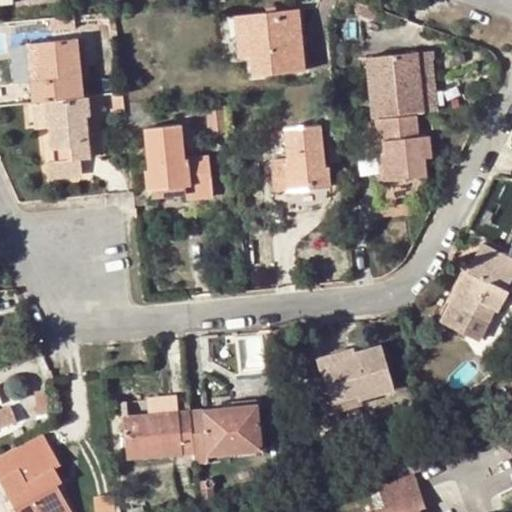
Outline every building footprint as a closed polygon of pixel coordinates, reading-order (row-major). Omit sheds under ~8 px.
[(295,13),(234,19),(238,56),(248,57),(251,74),(301,69),(295,13)] [(36,45),(36,48),(42,101),(80,98),(74,41),(36,45)] [(42,101),(36,48),(26,49),(31,102),(42,101)] [(430,54),(415,55),(421,111),(435,110),(430,54)] [(421,111),(415,55),(365,60),(372,116),(421,111)] [(80,98),(42,101),(44,128),(48,128),(51,165),(42,166),(43,182),(78,179),(77,162),(88,162),(83,118),(87,117),(84,98),(80,98)] [(44,128),(42,101),(31,102),(34,129),(44,128)] [(222,105),(206,106),(209,136),(225,135),(222,105)] [(414,118),(382,120),(385,154),(381,154),(384,181),(379,182),(376,182),(379,217),(410,213),(422,185),(421,159),(428,158),(426,138),(415,139),(414,118)] [(385,154),(382,120),(372,121),(379,182),(384,181),(381,154),(385,154)] [(211,194),(208,159),(184,160),(180,127),(145,130),(149,171),(145,172),(146,189),(150,189),(183,186),(185,196),(211,194)] [(285,159),(270,160),(273,190),(329,185),(327,168),(323,168),(318,127),(282,131),(284,152),(285,159)] [(270,153),(270,160),(285,159),(284,152),(270,153)] [(151,199),(185,196),(183,186),(150,189),(151,199)] [(511,274),(511,259),(481,244),(446,314),(482,332),(494,308),(498,310),(508,292),(505,290),(511,274)] [(347,354),(346,349),(315,356),(322,381),(326,381),(332,403),(357,395),(359,400),(392,390),(380,345),(355,352),(347,354)] [(357,395),(332,403),(333,408),(359,400),(357,395)] [(151,414),(176,411),(175,397),(150,400),(151,414)] [(188,410),(192,451),(193,466),(206,465),(205,455),(261,450),(257,403),(188,410)] [(0,444),(19,437),(13,422),(8,408),(0,410),(0,444)] [(125,457),(192,451),(188,410),(176,411),(151,414),(127,416),(127,409),(121,410),(125,457)] [(41,432),(0,455),(0,482),(15,510),(10,511),(70,511),(56,485),(61,483),(53,468),(59,465),(41,432)] [(410,511),(419,508),(424,507),(413,476),(378,488),(385,508),(374,511),(410,511)] [(200,501),(212,497),(211,480),(198,483),(200,501)]
